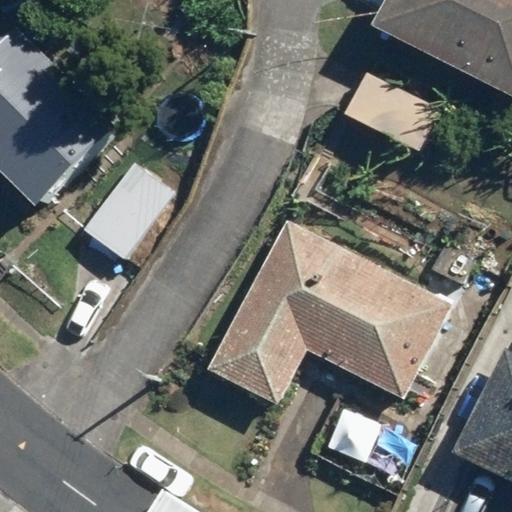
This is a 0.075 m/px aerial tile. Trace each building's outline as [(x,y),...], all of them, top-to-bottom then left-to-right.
[(511,0),(397,0),(393,8),(511,71),(511,0)] [(141,109),(36,12),(0,50),(0,152),(54,203),(141,109)] [(201,184),(148,147),(90,227),(143,265),(201,184)] [(447,238),(424,281),(299,217),(223,363),(301,404),(331,347),(425,396),(472,306),(489,315),(511,271),(447,238)] [(511,375),(477,447),(511,464),(511,375)]
